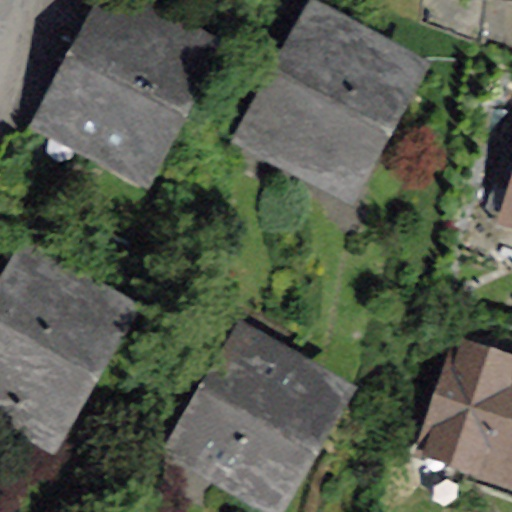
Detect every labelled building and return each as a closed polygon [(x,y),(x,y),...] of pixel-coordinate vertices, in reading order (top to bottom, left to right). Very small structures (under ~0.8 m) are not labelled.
[(153,194),(231,45),(144,0),(98,0),(30,130),(153,194)] [(357,210),(436,66),(314,0),(311,0),(234,143),(357,210)] [(511,182),(499,224),(511,227),(511,182)] [(0,427),(57,460),(146,308),(26,238),(0,281),(0,427)] [(265,511),(287,511),(359,387),(241,320),(164,453),(265,511)] [(511,494),(511,355),(456,337),(413,460),(511,494)]
